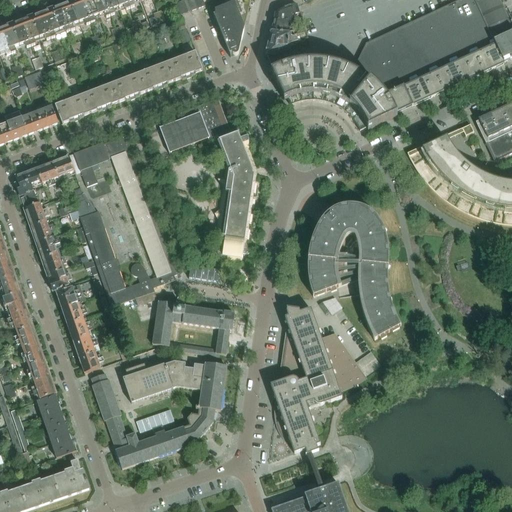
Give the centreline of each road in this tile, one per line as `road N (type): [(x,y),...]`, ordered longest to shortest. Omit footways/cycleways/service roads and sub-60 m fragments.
road 1 (residential): [(112,510),(0,184)]
road 2 (residential): [(247,72),(0,167)]
road 3 (residential): [(292,184),(511,82)]
road 4 (residential): [(266,300),(242,465)]
road 5 (residential): [(247,72),(292,184)]
